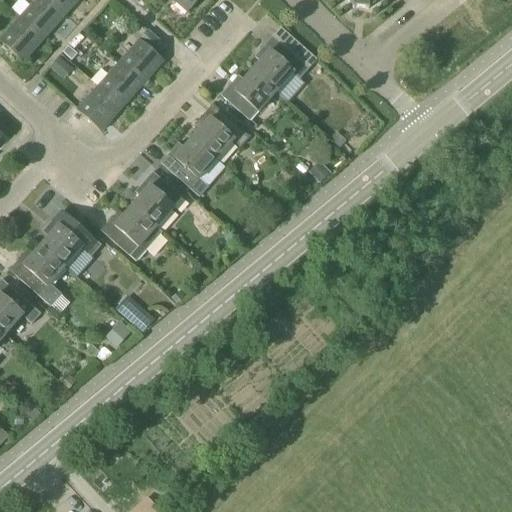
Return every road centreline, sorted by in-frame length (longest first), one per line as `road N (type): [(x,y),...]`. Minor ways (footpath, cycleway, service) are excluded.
road 1 (tertiary): [(0,489),(427,134)]
road 2 (residential): [(60,141),(93,163),(120,158),(244,18)]
